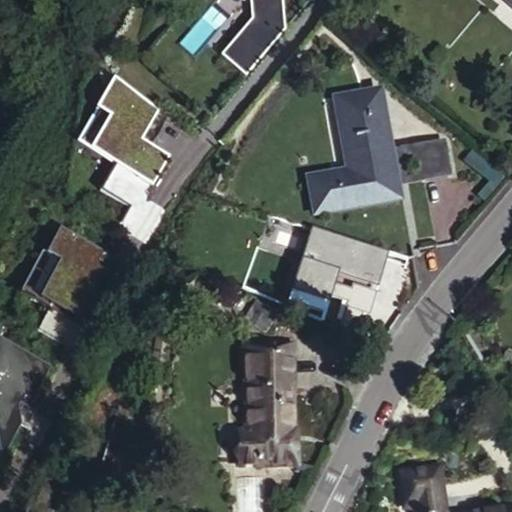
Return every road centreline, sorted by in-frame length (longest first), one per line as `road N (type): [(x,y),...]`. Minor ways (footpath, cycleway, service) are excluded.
road 1 (residential): [(0,492),(205,137)]
road 2 (residential): [(511,213),(406,346),(321,511)]
